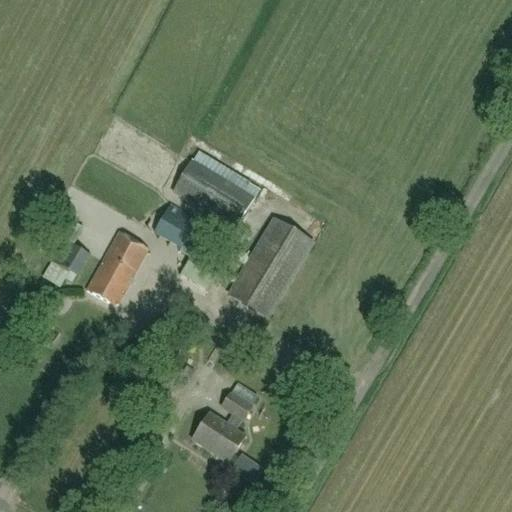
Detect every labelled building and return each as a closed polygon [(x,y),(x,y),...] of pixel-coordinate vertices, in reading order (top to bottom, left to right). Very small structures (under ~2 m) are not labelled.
[(203,152),(199,160),(226,174),(229,167),(203,152)] [(254,202),(253,201),(191,162),(172,193),(235,233),(254,202)] [(155,234),(182,249),(196,224),(170,209),(155,234)] [(274,221),(227,298),(265,321),(312,244),(274,221)] [(205,229),(196,224),(182,249),(179,254),(214,274),(222,260),(213,255),(226,234),(208,224),(205,229)] [(117,235),(85,293),(116,310),(148,252),(117,235)] [(71,247),(59,269),(77,278),(89,256),(71,247)] [(151,372),(162,339),(147,334),(136,366),(151,372)] [(239,421),(247,407),(230,396),(222,409),(232,416),(226,425),(210,415),(193,442),(228,464),(245,437),(232,429),(237,420),(239,421)]
